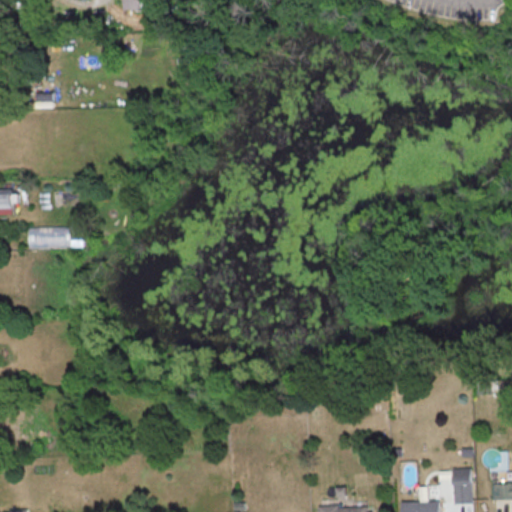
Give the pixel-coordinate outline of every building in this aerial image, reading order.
[(139,8),(138,0),(121,0),(122,9),(139,8)] [(12,188),(0,188),(0,213),(13,213),(12,188)] [(30,247),(76,246),(76,239),(71,239),(71,225),(29,226),(30,247)] [(472,467),(454,468),(455,503),(474,503),(472,467)] [(493,498),(511,497),(511,481),(493,482),(493,498)] [(402,501),(402,511),(441,511),(441,500),(402,501)]
